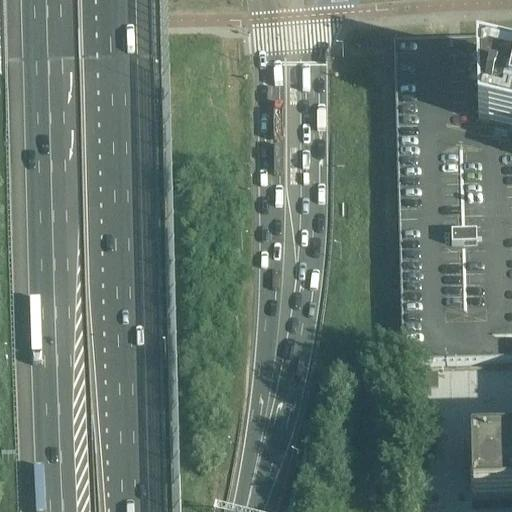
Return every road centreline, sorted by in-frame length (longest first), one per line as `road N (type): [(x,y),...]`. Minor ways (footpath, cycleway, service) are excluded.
road 1 (motorway): [(39,0),(56,511)]
road 2 (motorway): [(128,511),(115,0)]
road 3 (motorway): [(244,511),(288,276),(293,51)]
